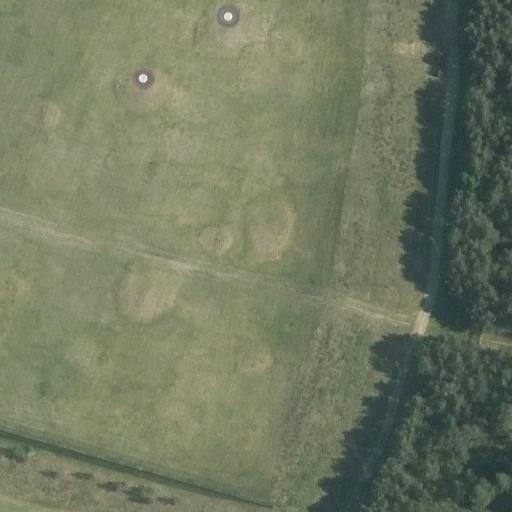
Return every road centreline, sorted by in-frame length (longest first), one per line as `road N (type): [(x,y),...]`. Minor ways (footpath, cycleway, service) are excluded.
road 1 (track): [(0,216),(511,347)]
road 2 (track): [(351,511),(425,323),(456,54),(453,0)]
